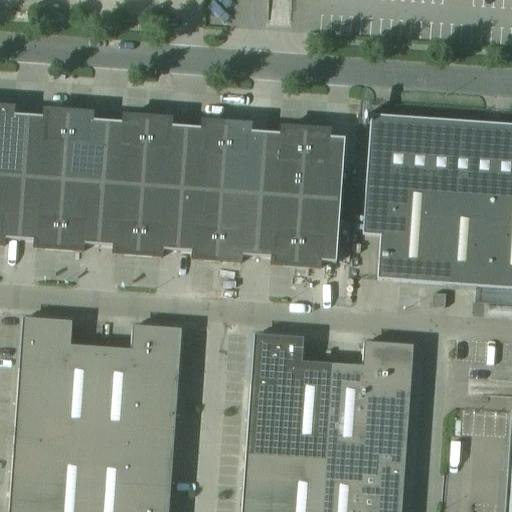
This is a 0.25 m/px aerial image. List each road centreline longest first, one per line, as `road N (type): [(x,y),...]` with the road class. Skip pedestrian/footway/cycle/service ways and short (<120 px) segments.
road 1 (unclassified): [(420,511),(431,328),(0,293)]
road 2 (unclassified): [(0,44),(511,81)]
